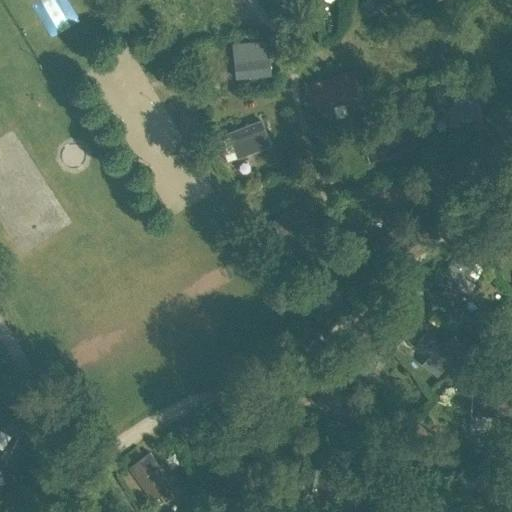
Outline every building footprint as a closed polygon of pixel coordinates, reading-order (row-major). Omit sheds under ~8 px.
[(263,41),(231,44),(233,61),(234,79),(269,76),(268,58),(265,59),(263,41)] [(316,104),(357,94),(352,72),(311,84),(316,104)] [(161,77),(159,78),(162,84),(165,83),(174,79),(172,73),(161,77)] [(452,118),(465,117),(465,124),(478,124),(478,117),(478,104),(485,104),(485,93),(478,93),(478,92),(452,92),(452,118)] [(236,158),(271,145),(261,119),(227,132),(236,158)] [(410,126),(409,123),(382,132),(381,131),(363,137),(369,160),(388,154),(387,153),(416,144),(415,140),(420,139),(416,124),(410,126)] [(408,220),(374,240),(386,261),(420,241),(408,220)] [(460,245),(443,273),(448,276),(444,283),(446,285),(457,291),(479,256),(460,245)] [(421,364),(436,376),(461,345),(450,337),(445,343),(426,329),(413,346),(427,357),(421,364)] [(387,357),(346,342),(338,364),(371,376),(375,364),(383,367),(387,357)] [(354,392),(324,381),(316,403),(346,414),(347,411),(355,413),(355,412),(358,404),(359,402),(360,400),(352,397),(354,392)] [(499,384),(472,383),(471,406),(475,406),(475,415),(497,416),(499,384)] [(6,460),(4,464),(16,470),(35,434),(22,427),(12,449),(6,460)] [(6,446),(0,458),(6,460),(12,449),(6,446)] [(150,451),(128,467),(152,501),(160,495),(165,502),(173,496),(153,470),(160,465),(150,451)] [(258,461),(230,456),(224,488),(251,493),(258,461)] [(27,464),(22,466),(25,475),(31,472),(27,464)] [(265,465),(264,474),(273,476),(274,467),(265,465)] [(361,477),(316,468),(311,489),(346,496),(344,504),(355,506),(356,498),(357,498),(361,477)] [(453,511),(455,504),(428,501),(427,511),(453,511)]
